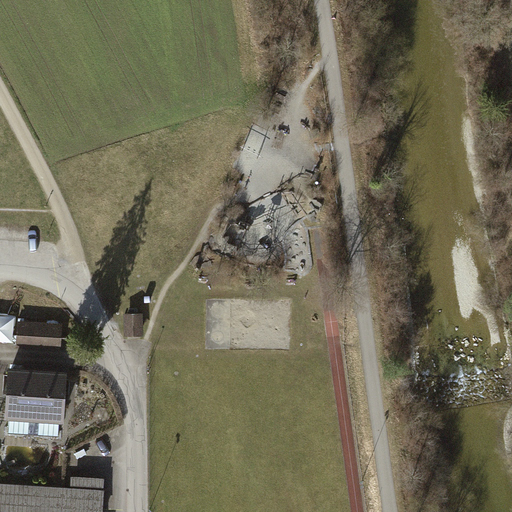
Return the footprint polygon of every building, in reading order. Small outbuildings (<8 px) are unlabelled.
[(0,337),(18,338),(18,311),(0,310),(0,337)] [(144,313),(126,313),(126,336),(144,336),(144,313)] [(64,323),(19,321),(17,347),(62,350),(64,323)] [(71,369),(10,365),(7,418),(11,419),(10,431),(54,434),(55,421),(67,421),(71,369)] [(0,511),(103,511),(105,490),(0,483),(0,511)]
